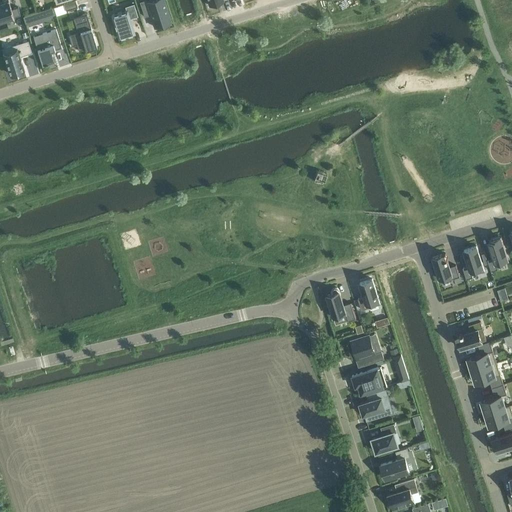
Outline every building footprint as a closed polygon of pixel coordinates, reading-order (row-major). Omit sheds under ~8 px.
[(0,21),(7,19),(13,17),(13,18),(14,18),(14,17),(15,17),(20,15),(18,7),(11,9),(8,0),(7,0),(0,2),(0,21)] [(77,6),(75,0),(74,0),(63,3),(66,10),(77,6)] [(146,0),(143,0),(139,1),(144,17),(151,15),(155,27),(156,26),(157,27),(162,26),(162,25),(171,22),(163,0),(150,0),(147,1),(146,0)] [(126,10),(111,15),(119,38),(134,33),(130,19),(138,16),(134,3),(125,6),(126,10)] [(53,7),(42,11),(44,18),(56,15),(53,7)] [(78,32),(68,35),(72,46),(77,44),(79,51),(85,49),(86,50),(97,47),(94,39),(87,14),(73,18),(78,32)] [(56,29),(33,36),(42,65),(54,61),(51,51),(62,48),(56,29)] [(28,40),(2,48),(3,53),(10,74),(11,74),(12,73),(13,76),(24,72),(20,57),(19,56),(32,52),(28,40)] [(494,257),(488,259),(491,271),(497,269),(497,267),(495,262),(508,258),(501,236),(499,237),(493,239),(491,239),(492,240),(489,241),(494,257)] [(469,265),(463,267),(466,279),(473,277),(472,275),(484,271),(476,245),(464,249),(464,251),(469,265)] [(450,267),(445,253),(433,257),(439,277),(452,273),(453,278),(459,276),(456,265),(450,267)] [(364,296),(358,298),(362,309),(380,303),(372,278),(360,282),(364,296)] [(331,293),(327,295),(334,318),(346,314),(349,320),(356,318),(352,307),(351,302),(344,305),(339,290),(339,289),(338,289),(338,288),(337,288),(336,287),(335,287),(334,287),(334,288),(333,288),(332,289),(332,290),(331,290),(331,291),(331,292),(332,292),(332,293),(331,293)] [(498,295),(485,298),(488,311),(501,307),(498,295)] [(461,333),(457,335),(460,345),(461,347),(463,347),(486,339),(480,321),(469,324),(471,330),(464,333),(464,332),(461,333)] [(374,354),(368,336),(351,342),(356,359),(363,357),(365,364),(383,359),(380,351),(374,354)] [(475,356),(468,358),(471,369),(471,370),(496,362),(490,341),(488,341),(478,344),(480,351),(474,353),(475,356)] [(401,353),(393,356),(401,381),(409,378),(401,353)] [(472,371),(471,371),(474,381),(475,381),(475,382),(477,382),(483,380),(484,382),(490,380),(492,387),(503,384),(496,362),(471,370),(472,371)] [(353,374),(352,375),(355,385),(356,386),(358,385),(359,385),(361,393),(387,385),(386,384),(386,385),(384,385),(378,366),(360,372),(357,373),(356,373),(353,374)] [(409,379),(397,382),(399,388),(411,384),(409,379)] [(489,399),(481,401),(485,413),(505,407),(505,406),(502,395),(506,393),(503,384),(492,387),(494,394),(488,396),(488,397),(489,399)] [(363,414),(391,406),(386,388),(371,393),(373,399),(360,403),(363,414)] [(505,407),(485,413),(489,425),(490,425),(497,423),(497,425),(503,423),(506,430),(511,428),(511,411),(510,405),(505,406),(505,407)] [(420,414),(413,416),(418,431),(425,428),(420,414)] [(376,450),(376,451),(398,445),(394,432),(396,431),(394,423),(381,427),(383,435),(372,438),(374,443),(372,443),(375,451),(376,450)] [(511,432),(492,439),(493,440),(492,440),(495,447),(495,448),(496,448),(497,451),(511,446),(511,448),(511,432)] [(385,478),(409,470),(405,457),(410,456),(407,447),(395,451),(398,458),(381,464),(385,478)] [(415,502),(412,493),(418,491),(414,477),(399,482),(401,490),(388,494),(389,496),(387,497),(389,503),(391,502),(393,509),(415,502)] [(425,511),(431,510),(428,502),(412,507),(413,511),(425,511)]
